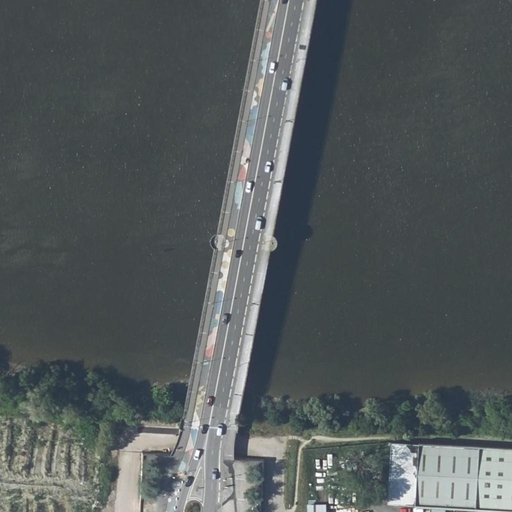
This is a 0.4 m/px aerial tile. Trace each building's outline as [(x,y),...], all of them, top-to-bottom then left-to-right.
[(16,427),(0,427),(0,499),(96,497),(94,444),(79,445),(79,431),(16,433),(16,427)] [(417,443),(391,441),(387,503),(413,505),(417,443)] [(414,493),(413,504),(413,505),(429,506),(428,511),(444,511),(445,507),(489,510),(489,511),(511,511),(511,447),(466,444),(417,442),(417,444),(416,462),(416,479),(414,493)] [(158,493),(171,494),(174,455),(146,453),(144,471),(160,472),(158,493)] [(106,511),(107,497),(94,497),(93,511),(106,511)]
